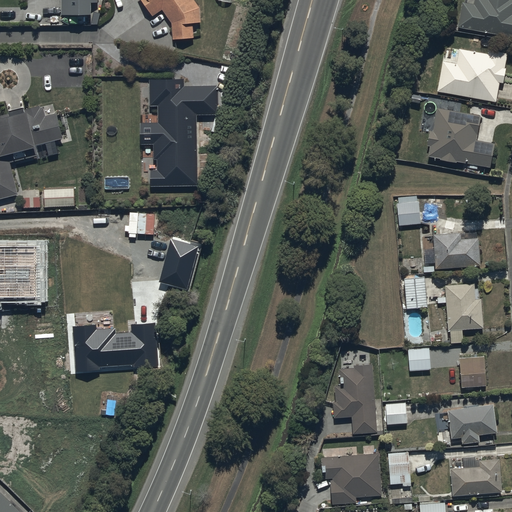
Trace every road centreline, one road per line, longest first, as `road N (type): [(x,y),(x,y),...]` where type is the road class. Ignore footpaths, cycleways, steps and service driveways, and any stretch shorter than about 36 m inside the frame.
road 1 (trunk): [(228,299),(305,0)]
road 2 (secondary): [(153,511),(228,299)]
road 3 (secondary): [(289,123),(228,299)]
road 4 (trunk): [(332,0),(289,123)]
road 5 (trunk): [(321,0),(289,123)]
